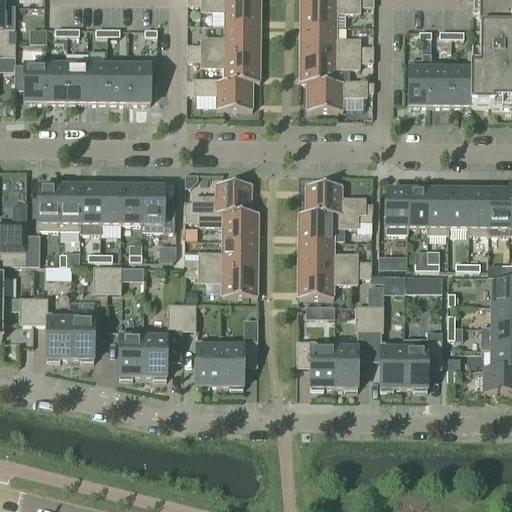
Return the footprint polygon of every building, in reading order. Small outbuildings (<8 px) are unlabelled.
[(0,0),(0,12),(2,13),(9,13),(9,0),(0,0)] [(471,75),(470,113),(490,113),(490,118),(511,118),(511,0),(478,0),(479,0),(471,0),(471,21),(479,21),(478,57),(470,57),(470,75),(471,75)] [(186,11),(200,11),(200,18),(223,18),(223,31),(259,32),(259,4),(186,3),(186,11)] [(299,4),(299,30),(299,32),(335,33),(335,19),(359,19),(359,13),(373,13),(373,5),(299,4)] [(158,24),(158,6),(134,5),(133,23),(158,24)] [(0,49),(14,49),(14,36),(13,36),(13,13),(9,13),(2,13),(0,12),(0,49)] [(200,51),(186,51),(186,59),(259,60),(259,32),(223,31),(223,45),(200,44),(200,51)] [(299,32),(299,41),(299,60),(372,61),(372,53),(358,53),(358,46),(335,46),(335,33),(299,32)] [(14,49),(0,49),(0,63),(14,63),(14,49)] [(186,67),(200,67),(200,74),(223,74),(223,87),(251,88),(258,88),(259,60),(186,59),(186,67)] [(299,60),(299,87),(299,89),(306,89),(306,88),(335,89),(335,88),(335,75),(358,75),(358,69),(372,69),(372,61),(299,60)] [(428,113),(429,113),(430,75),(429,75),(429,68),(429,61),(421,61),(421,67),(407,67),(407,112),(428,112),(428,113)] [(65,110),(66,110),(86,110),(86,72),(87,72),(87,62),(65,62),(65,72),(65,110)] [(0,77),(14,78),(14,72),(14,63),(0,63),(0,77)] [(105,72),(87,72),(86,72),(86,110),(106,110),(107,65),(106,65),(105,72)] [(107,65),(106,110),(127,110),(128,73),(128,65),(107,65)] [(430,75),(429,113),(449,113),(450,75),(451,75),(451,68),(430,68),(429,68),(429,75),(430,75)] [(23,109),(44,109),(44,72),(14,72),(14,78),(13,97),(23,97),(23,109)] [(65,72),(45,72),(44,72),(44,109),(65,110),(65,72)] [(127,110),(149,110),(149,73),(128,73),(127,110)] [(450,75),(449,113),(470,113),(471,75),(470,75),(451,75),(450,75)] [(185,101),(192,101),(192,102),(215,102),(215,116),(251,116),(251,88),(223,87),(192,86),(192,87),(185,87),(185,101)] [(306,89),(306,115),(306,117),(341,117),(342,103),(365,103),(365,99),(372,99),(372,89),(365,89),(365,88),(335,88),(335,89),(306,88),(306,89)] [(214,190),(214,204),(191,204),(191,208),(183,208),(183,218),(250,219),(250,218),(250,190),(214,190)] [(364,205),(341,205),(341,191),(305,191),(304,219),(371,220),(371,210),(364,210),(364,205)] [(58,238),(58,193),(37,193),(36,237),(58,237),(58,238)] [(79,238),(79,193),(58,193),(58,238),(79,238)] [(100,193),(79,193),(79,241),(99,241),(100,231),(100,193)] [(120,231),(121,194),(100,193),(100,231),(120,231)] [(121,194),(120,231),(139,231),(139,238),(141,238),(141,194),(142,194),(121,194)] [(174,210),(163,210),(163,194),(142,194),(141,194),(141,238),(174,238),(174,210)] [(488,235),(488,242),(509,242),(509,195),(508,195),(507,197),(489,197),(488,235)] [(406,196),(385,196),(385,241),(406,241),(406,234),(406,196)] [(406,196),(406,234),(425,234),(425,241),(427,241),(427,197),(406,196)] [(427,197),(427,241),(447,242),(447,234),(448,197),(427,197)] [(468,242),(468,197),(448,197),(447,234),(466,235),(466,242),(468,242)] [(468,197),(468,242),(488,242),(488,235),(489,197),(468,197)] [(12,209),(11,228),(26,228),(26,209),(12,209)] [(257,247),(257,238),(257,218),(250,218),(250,219),(183,218),(184,218),(184,228),(198,228),(198,233),(221,233),(221,247),(257,247)] [(297,247),(333,248),(333,234),(356,235),(356,229),(370,229),(370,220),(371,220),(304,219),(297,219),(297,247)] [(0,272),(25,273),(25,242),(25,229),(0,229),(0,272)] [(39,243),(25,242),(25,273),(39,273),(39,243)] [(257,275),(257,248),(257,247),(221,247),(221,260),(198,260),(197,266),(183,266),(183,274),(257,275)] [(297,275),(370,276),(370,268),(356,268),(356,261),(333,261),(333,248),(297,247),(297,275)] [(141,268),(141,251),(128,251),(128,268),(141,268)] [(405,277),(405,274),(405,263),(392,263),(392,276),(405,277)] [(93,274),(93,300),(106,300),(107,274),(93,274)] [(120,300),(120,274),(107,274),(106,300),(120,300)] [(220,303),(256,304),(257,275),(183,274),(183,282),(197,282),(197,289),(220,289),(220,303)] [(356,284),(370,284),(370,276),(297,275),(296,304),(332,304),(332,290),(356,290),(356,284)] [(491,290),(491,313),(511,312),(511,283),(507,284),(500,284),(492,284),(492,290),(491,290)] [(195,296),(185,296),(185,309),(195,309),(195,296)] [(0,344),(1,344),(1,343),(1,320),(1,318),(18,318),(18,320),(18,331),(32,331),(32,305),(18,305),(1,304),(1,305),(0,305),(0,344)] [(46,305),(32,305),(32,331),(45,331),(45,367),(58,367),(58,365),(68,365),(68,318),(46,318),(46,305)] [(368,336),(368,310),(354,309),(354,336),(368,336)] [(180,337),(180,310),(165,310),(165,337),(180,337)] [(195,310),(180,310),(180,337),(195,337),(195,310)] [(382,310),(368,310),(368,336),(382,336),(382,310)] [(511,312),(491,313),(491,334),(511,334),(511,312)] [(68,318),(68,365),(78,365),(78,368),(92,368),(92,318),(68,318)] [(480,356),(490,356),(511,355),(511,334),(491,334),(480,334),(480,356)] [(440,372),(440,347),(440,336),(426,335),(426,342),(403,342),(403,345),(402,392),(412,392),(412,395),(426,395),(426,371),(440,372)] [(118,337),(118,383),(131,383),(131,380),(141,380),(143,337),(118,337)] [(143,337),(141,380),(151,380),(151,383),(165,383),(165,337),(143,337)] [(194,393),(208,393),(208,390),(218,390),(218,344),(195,343),(194,393)] [(242,393),(242,371),(255,371),(256,345),(242,345),(242,344),(218,344),(218,390),(228,390),(228,393),(242,393)] [(309,394),(322,394),(322,391),(333,391),(333,345),(309,344),(309,345),(296,345),(295,371),(309,371),(309,394)] [(356,394),(357,345),(333,345),(333,391),(342,391),(342,394),(356,394)] [(378,394),(392,395),(392,392),(402,392),(403,345),(379,345),(378,394)] [(490,376),(483,376),(483,377),(511,377),(511,355),(490,356),(490,376)] [(511,377),(483,377),(483,400),(511,399),(511,377)]
